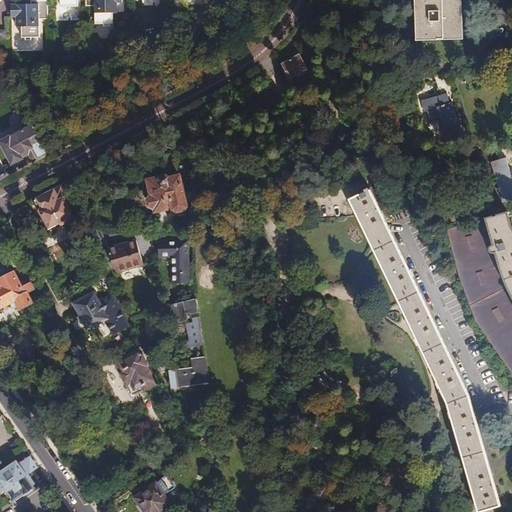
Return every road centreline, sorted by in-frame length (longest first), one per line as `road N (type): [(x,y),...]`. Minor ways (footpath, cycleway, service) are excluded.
road 1 (tertiary): [(0,197),(239,68),(276,37),(300,0)]
road 2 (tertiary): [(86,511),(0,385)]
